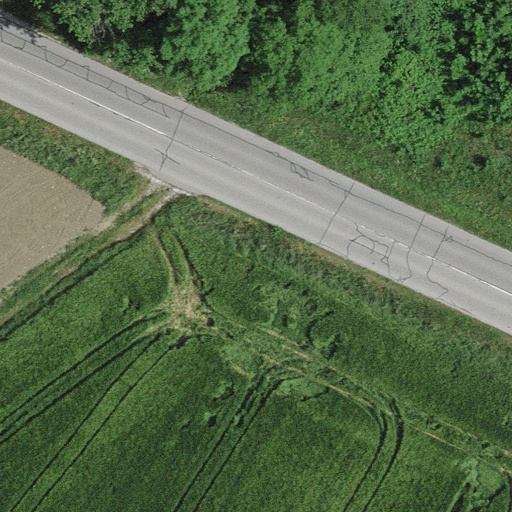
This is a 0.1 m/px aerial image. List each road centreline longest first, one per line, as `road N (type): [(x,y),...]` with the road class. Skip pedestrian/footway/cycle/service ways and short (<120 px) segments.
road 1 (tertiary): [(511,294),(0,56)]
road 2 (track): [(0,332),(208,152)]
